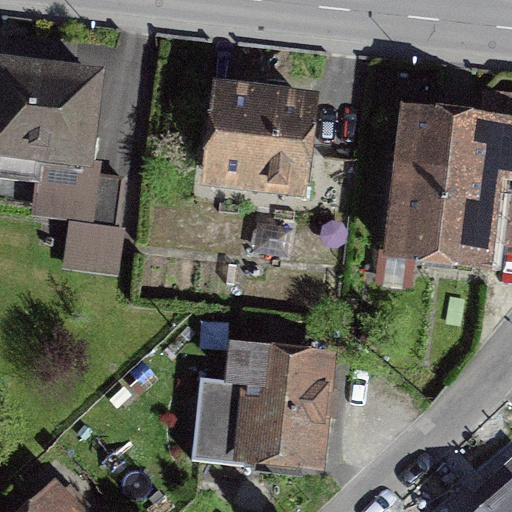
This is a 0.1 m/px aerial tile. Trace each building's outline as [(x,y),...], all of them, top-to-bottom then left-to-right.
[(90,81),(0,71),(0,187),(78,196),(71,263),(111,267),(121,179),(80,175),(90,81)] [(306,107),(219,96),(207,181),(295,193),(306,107)] [(511,130),(419,124),(399,252),(486,264),(495,179),(511,179),(511,130)] [(236,354),(232,386),(199,383),(191,460),(245,466),(246,454),(315,461),(320,415),(336,417),(339,393),(323,391),(326,364),(236,354)] [(491,510),(488,511),(511,511),(511,460),(476,492),(491,510)] [(77,511),(58,490),(33,511),(77,511)]
